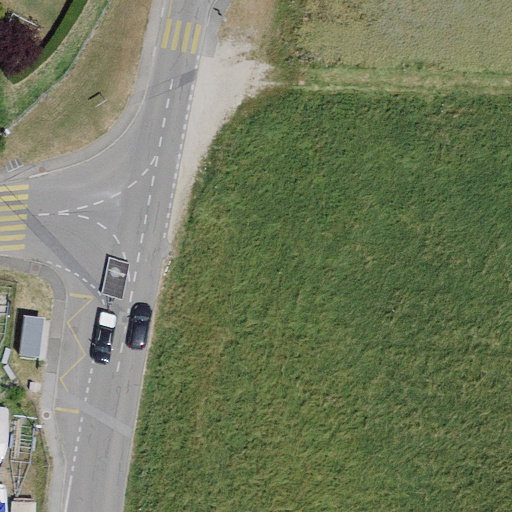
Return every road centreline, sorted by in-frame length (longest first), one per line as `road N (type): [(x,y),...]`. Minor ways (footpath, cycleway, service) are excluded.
road 1 (unclassified): [(143,215),(93,511)]
road 2 (unclassified): [(189,0),(143,215)]
road 3 (unclassified): [(0,217),(143,215)]
